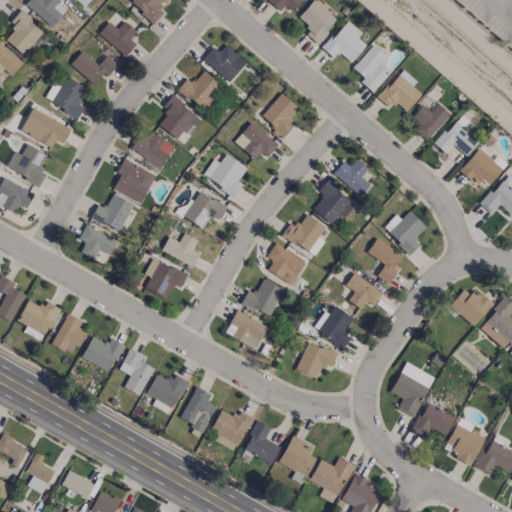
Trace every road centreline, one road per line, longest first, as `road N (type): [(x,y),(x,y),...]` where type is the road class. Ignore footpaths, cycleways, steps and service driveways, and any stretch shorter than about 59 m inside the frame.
road 1 (residential): [(0,235),(293,403),(361,406)]
road 2 (residential): [(207,0),(439,193),(464,255)]
road 3 (residential): [(211,3),(107,127),(36,255)]
road 4 (residential): [(349,112),(236,244),(185,338)]
road 5 (secondary): [(238,511),(0,379)]
road 6 (residential): [(361,406),(380,346),(432,280),(464,255)]
road 7 (residential): [(361,406),(376,447),(474,511)]
